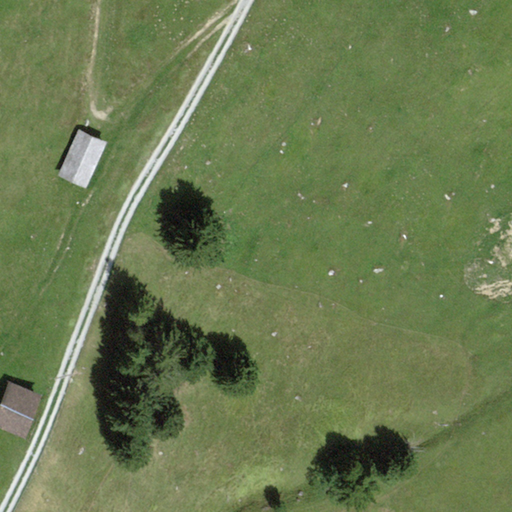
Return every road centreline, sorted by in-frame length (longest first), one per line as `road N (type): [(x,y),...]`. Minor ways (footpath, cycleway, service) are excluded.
road 1 (track): [(247,0),(133,202),(6,511)]
road 2 (track): [(242,9),(98,121),(104,0)]
